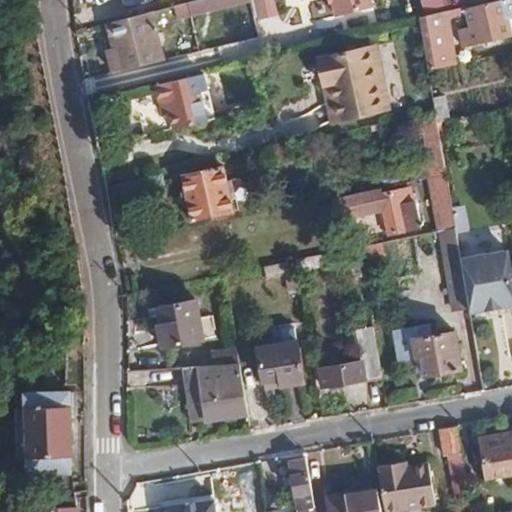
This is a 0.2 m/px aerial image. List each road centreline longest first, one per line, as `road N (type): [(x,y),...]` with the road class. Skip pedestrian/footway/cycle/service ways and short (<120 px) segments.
road 1 (residential): [(111,466),(104,271),(53,0)]
road 2 (residential): [(111,466),(511,402)]
